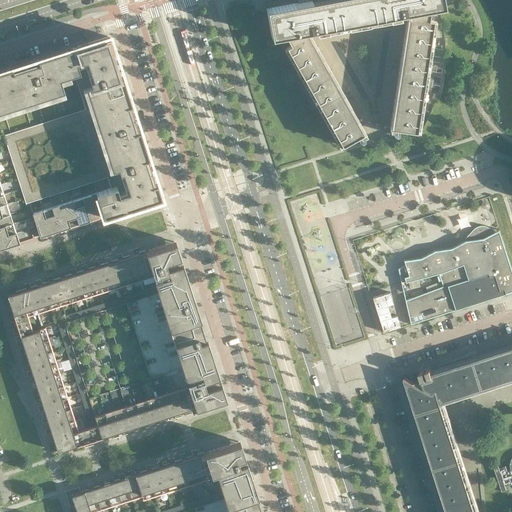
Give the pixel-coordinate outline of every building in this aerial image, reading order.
[(416,132),(433,20),(435,7),(436,7),(443,5),(442,0),(314,0),(311,1),(311,0),(300,0),(298,0),(298,2),(266,8),(266,11),(271,37),(272,37),(280,35),(286,47),(341,145),(357,136),(365,132),(316,45),(313,47),(304,31),(398,14),(410,11),(407,30),(404,29),(389,128),(398,129),(416,132)] [(0,249),(39,237),(40,242),(40,243),(41,243),(42,243),(101,224),(102,223),(100,218),(102,217),(104,222),(105,222),(126,216),(127,215),(125,210),(160,199),(160,198),(161,198),(161,197),(109,36),(108,36),(108,35),(0,70),(0,249)] [(511,291),(511,272),(506,253),(498,229),(494,232),(492,230),(491,229),(489,228),(487,227),(486,226),(483,226),(482,225),(480,225),(479,226),(478,226),(476,227),(474,228),(473,229),(472,229),(464,238),(465,240),(450,248),(434,250),(420,258),(403,260),(405,265),(397,268),(401,283),(410,324),(511,291)] [(203,334),(199,320),(199,319),(174,242),(148,250),(158,280),(161,291),(63,322),(94,416),(104,412),(115,409),(125,406),(136,402),(146,399),(156,396),(167,392),(177,389),(188,385),(190,392),(194,391),(198,406),(216,400),(224,398),(219,384),(209,351),(203,334)] [(154,276),(146,252),(145,249),(138,252),(139,253),(134,255),(134,256),(142,279),(154,276)] [(142,279),(134,256),(134,255),(129,256),(128,255),(121,257),(122,258),(122,260),(130,283),(142,279)] [(130,283),(122,260),(122,258),(118,260),(117,258),(110,261),(110,262),(111,264),(119,287),(130,283)] [(119,287),(111,264),(110,262),(106,263),(106,262),(99,264),(99,266),(100,267),(107,291),(119,287)] [(107,291),(100,267),(99,266),(95,267),(94,266),(87,268),(88,269),(88,271),(96,294),(107,291)] [(96,294),(88,271),(88,269),(83,271),(82,270),(75,272),(76,273),(76,275),(84,298),(96,294)] [(84,298),(76,275),(76,273),(71,275),(71,273),(64,275),(64,277),(65,278),(72,302),(84,298)] [(72,302),(65,278),(64,277),(60,278),(59,277),(52,279),(53,280),(53,282),(61,306),(72,302)] [(61,306),(53,282),(53,280),(48,282),(48,281),(41,283),(41,284),(42,286),(49,309),(61,306)] [(49,309),(42,286),(41,284),(37,286),(37,284),(30,287),(30,288),(31,289),(38,313),(49,309)] [(38,313),(31,289),(30,288),(26,289),(25,288),(18,290),(27,316),(28,316),(38,313)] [(27,316),(18,290),(15,291),(15,293),(7,295),(10,305),(9,306),(11,313),(12,312),(15,320),(14,321),(16,328),(17,328),(20,335),(33,331),(28,316),(27,316)] [(389,293),(372,298),(383,332),(400,327),(396,316),(391,317),(387,306),(393,304),(389,293)] [(45,327),(33,331),(20,335),(21,341),(20,341),(22,348),(49,339),(45,327)] [(52,351),(49,339),(22,348),(24,348),(25,352),(24,352),(26,359),(52,351)] [(476,511),(440,399),(468,390),(469,392),(511,377),(511,346),(473,359),(474,362),(433,375),(431,368),(427,370),(427,372),(425,373),(424,370),(420,372),(422,379),(414,381),(405,377),(446,504),(447,511),(479,511),(476,511)] [(56,362),(52,351),(26,359),(26,360),(27,359),(29,363),(27,364),(30,371),(56,362)] [(60,374),(56,362),(30,371),(31,371),(33,375),(31,375),(33,382),(60,374)] [(64,385),(60,374),(33,382),(35,382),(36,386),(35,387),(37,394),(38,393),(64,385)] [(67,397),(64,385),(38,393),(40,398),(39,399),(41,405),(67,397)] [(188,385),(177,389),(184,412),(185,412),(184,409),(189,407),(190,410),(195,408),(194,405),(190,392),(188,385)] [(184,412),(177,389),(167,392),(174,415),(175,415),(174,412),(179,411),(179,413),(184,412)] [(174,415),(167,392),(156,396),(164,418),(163,416),(168,414),(169,417),(174,415)] [(164,418),(156,396),(146,399),(153,422),(154,422),(153,419),(158,417),(159,420),(164,418)] [(71,408),(67,397),(41,405),(41,406),(42,405),(44,410),(42,410),(44,417),(71,408)] [(153,422),(146,399),(136,402),(143,425),(144,425),(143,422),(148,421),(149,423),(153,422)] [(143,425),(136,402),(125,406),(132,429),(133,429),(132,426),(137,424),(138,427),(143,425)] [(132,429),(125,406),(115,409),(122,432),(123,432),(122,429),(127,427),(128,430),(132,429)] [(74,420),(71,408),(44,417),(45,417),(46,417),(47,421),(46,422),(48,428),(63,423),(74,420)] [(122,432),(115,409),(104,412),(112,435),(111,432),(116,431),(117,434),(122,432)] [(112,435),(104,412),(94,416),(96,425),(94,425),(98,438),(106,435),(107,437),(112,435)] [(94,425),(90,427),(78,430),(74,420),(63,423),(71,448),(74,447),(74,445),(91,439),(91,442),(99,439),(98,438),(94,425)] [(71,448),(63,423),(48,428),(48,429),(50,428),(51,433),(50,433),(53,444),(54,443),(57,451),(67,448),(67,450),(71,448)] [(261,511),(238,435),(207,445),(208,451),(71,495),(76,511),(261,511)] [(35,471),(12,476),(15,488),(38,482),(35,471)]
